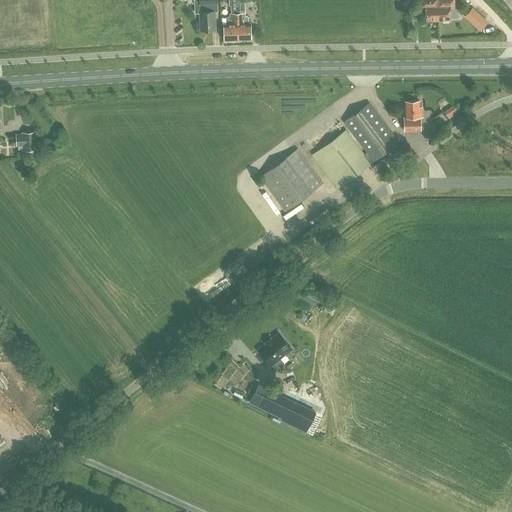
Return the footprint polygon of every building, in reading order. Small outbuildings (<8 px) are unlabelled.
[(200,12),(215,11),(218,11),(217,0),(190,0),(191,2),(192,3),(195,3),(195,12),(200,12)] [(226,24),(224,24),(224,40),(238,40),(237,11),(237,5),(237,0),(228,0),(229,5),(231,5),(231,13),(229,13),(229,16),(227,16),(226,17),(226,24)] [(237,0),(237,5),(237,11),(238,40),(252,39),(251,23),(249,23),(249,17),(247,16),(245,16),(245,13),(245,5),(245,0),(237,0)] [(438,19),(438,3),(436,3),(436,0),(421,0),(422,7),(422,10),(426,10),(426,20),(438,19)] [(438,3),(438,19),(442,19),(442,21),(449,21),(449,19),(451,19),(450,7),(454,7),(453,0),(438,0),(439,3),(438,3)] [(472,8),(465,15),(480,29),(487,22),(472,8)] [(215,11),(200,12),(200,30),(216,29),(215,11)] [(420,107),(420,100),(405,100),(405,117),(404,117),(404,131),(421,130),(420,116),(423,116),(422,106),(420,107)] [(337,189),(400,142),(370,102),(343,121),(367,152),(365,153),(346,129),(312,154),(337,189)] [(460,107),(449,113),(452,118),(463,112),(460,107)] [(37,149),(36,131),(21,132),(21,133),(16,133),(17,146),(22,146),(23,150),(37,149)] [(398,162),(414,151),(407,141),(391,152),(398,162)] [(285,211),(312,191),(323,183),(297,147),(286,156),(259,176),(285,211)] [(292,348),(279,332),(258,349),(266,359),(264,360),(269,366),(292,348)] [(259,386),(251,402),(281,416),(310,429),(318,411),(289,398),(288,400),(259,386)] [(0,444),(4,447),(9,440),(1,435),(0,436),(0,444)]
